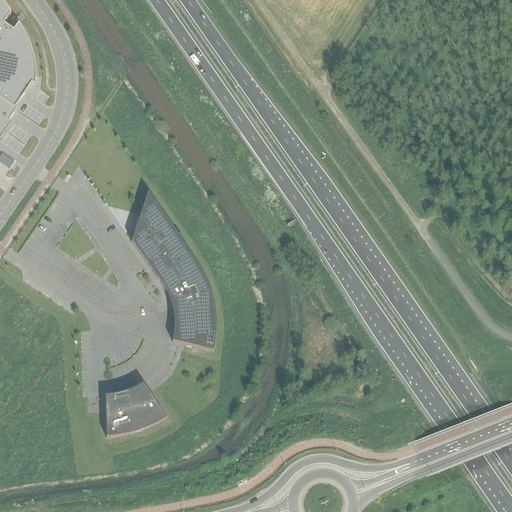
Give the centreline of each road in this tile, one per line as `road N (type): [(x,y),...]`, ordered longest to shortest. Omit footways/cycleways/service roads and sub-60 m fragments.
road 1 (trunk): [(156,0),(511,506)]
road 2 (trunk): [(511,465),(186,0)]
road 3 (tertiary): [(33,0),(65,57),(67,97),(53,136),(0,217)]
road 4 (trunk): [(397,474),(310,461),(238,511)]
road 5 (trunk): [(511,428),(397,474)]
